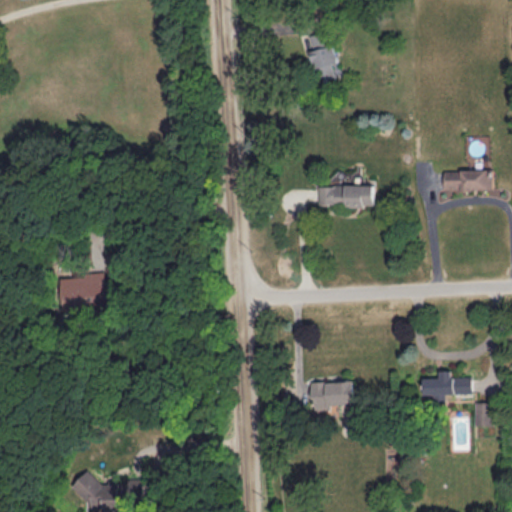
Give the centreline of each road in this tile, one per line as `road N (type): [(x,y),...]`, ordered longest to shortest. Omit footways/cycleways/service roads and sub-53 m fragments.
road 1 (residential): [(220,0),(245,511)]
road 2 (residential): [(511,285),(238,298)]
